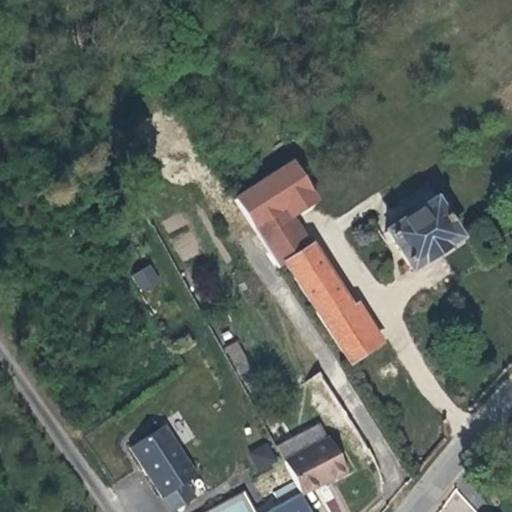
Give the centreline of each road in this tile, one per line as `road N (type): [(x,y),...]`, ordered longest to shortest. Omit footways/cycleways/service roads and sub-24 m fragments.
road 1 (unknown): [(111,511),(0,357)]
road 2 (residential): [(412,511),(511,387)]
